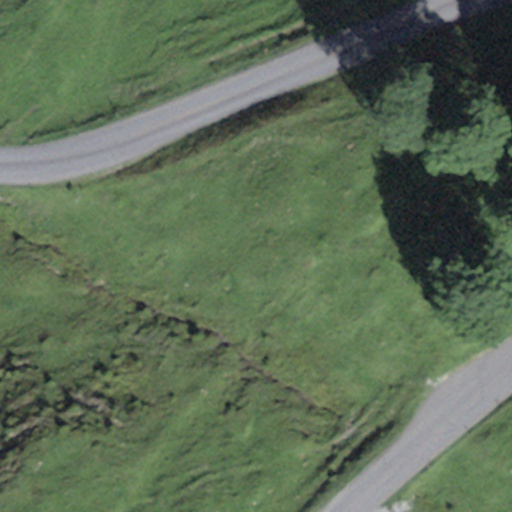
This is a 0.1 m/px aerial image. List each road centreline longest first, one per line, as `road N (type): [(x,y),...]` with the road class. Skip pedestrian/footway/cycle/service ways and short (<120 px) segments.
road 1 (unclassified): [(0,164),(101,146),(474,0)]
road 2 (unclassified): [(511,367),(347,511)]
